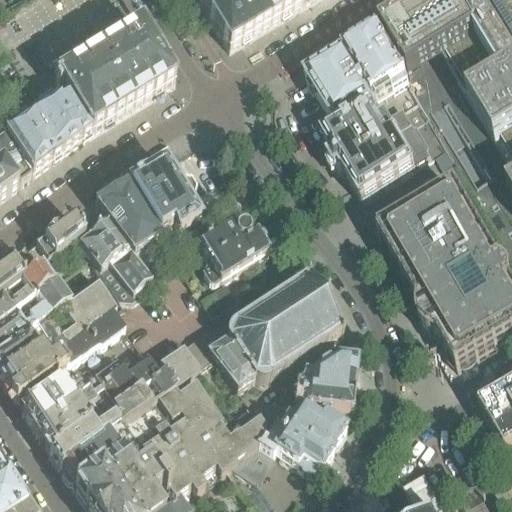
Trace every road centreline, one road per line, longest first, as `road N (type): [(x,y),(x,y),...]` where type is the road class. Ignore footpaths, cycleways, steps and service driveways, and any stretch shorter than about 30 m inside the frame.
road 1 (residential): [(337,511),(375,446),(382,368),(372,336),(216,105)]
road 2 (residential): [(216,105),(0,245)]
road 3 (residential): [(216,105),(386,0)]
road 4 (residential): [(216,105),(147,0)]
